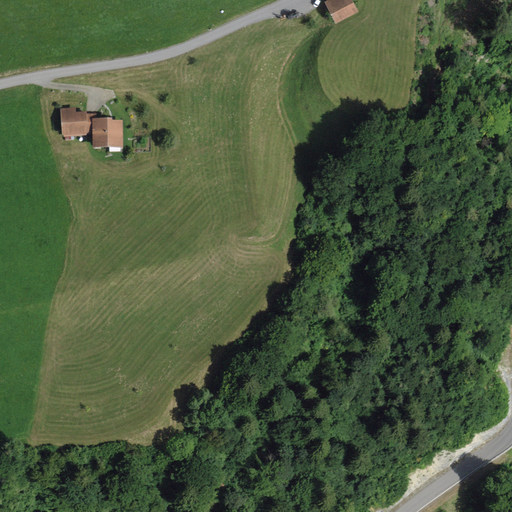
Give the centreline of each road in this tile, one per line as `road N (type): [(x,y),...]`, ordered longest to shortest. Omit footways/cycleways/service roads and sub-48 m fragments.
road 1 (unclassified): [(292,0),(162,58),(0,88)]
road 2 (tertiary): [(407,511),(511,433)]
